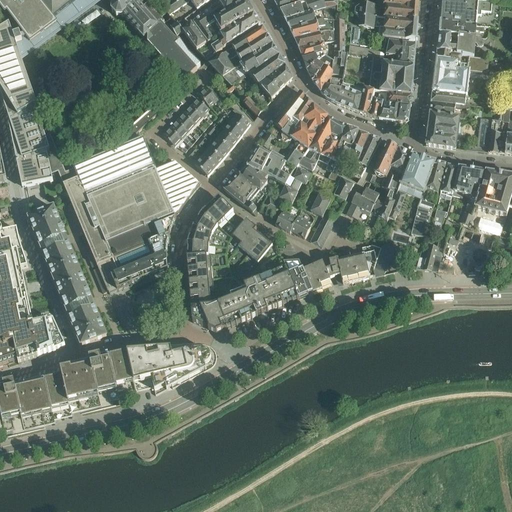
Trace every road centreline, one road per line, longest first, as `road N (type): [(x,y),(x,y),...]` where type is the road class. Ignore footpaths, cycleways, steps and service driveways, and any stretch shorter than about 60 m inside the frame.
road 1 (secondary): [(245,366),(360,304),(511,292)]
road 2 (secondary): [(0,454),(138,421),(245,366)]
road 3 (residential): [(78,354),(23,220),(0,115)]
road 4 (residential): [(211,188),(155,137),(207,80),(201,69)]
road 5 (residential): [(186,337),(179,240),(211,188)]
road 6 (residential): [(433,0),(417,150)]
road 7 (residential): [(211,188),(300,82)]
road 8 (residential): [(300,82),(340,116),(417,150)]
road 9 (residential): [(211,188),(323,258)]
